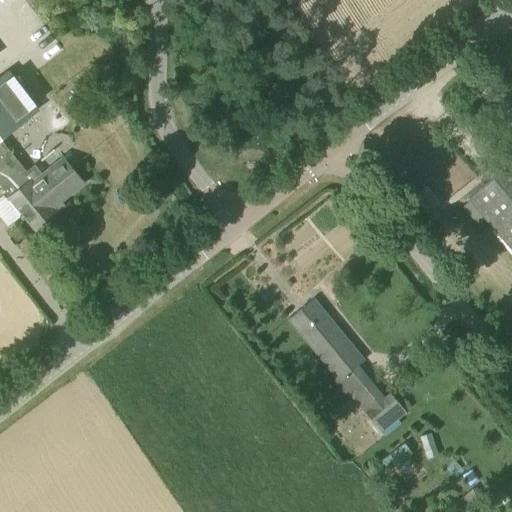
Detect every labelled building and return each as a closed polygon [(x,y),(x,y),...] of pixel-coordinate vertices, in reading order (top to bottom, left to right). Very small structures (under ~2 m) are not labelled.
[(0,139),(37,110),(34,106),(36,105),(13,75),(11,76),(8,72),(0,77),(0,139)] [(0,217),(8,227),(21,216),(23,219),(25,217),(36,230),(57,212),(54,206),(68,194),(83,181),(74,169),(64,158),(43,175),(32,184),(23,173),(0,144),(0,185),(9,197),(0,204),(0,217)] [(511,247),(511,160),(469,197),(511,247)] [(342,260),(359,244),(320,203),(280,241),(307,270),(318,259),(311,252),(304,258),(298,252),(308,243),(317,253),(327,244),(342,260)] [(384,398),(358,366),(364,361),(318,305),(313,299),(305,305),(288,319),(381,432),(405,412),(390,393),(384,398)] [(380,461),(388,471),(412,453),(404,443),(380,461)]
